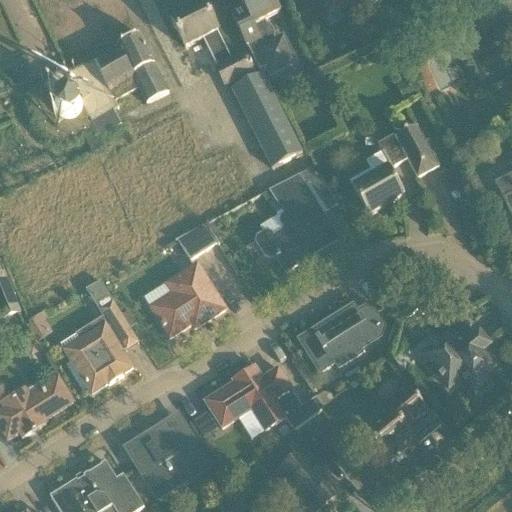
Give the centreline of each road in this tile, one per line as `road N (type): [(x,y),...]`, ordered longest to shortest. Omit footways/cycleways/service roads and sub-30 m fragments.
road 1 (residential): [(0,492),(373,264),(434,256),(499,289),(511,308)]
road 2 (residential): [(394,511),(511,414)]
